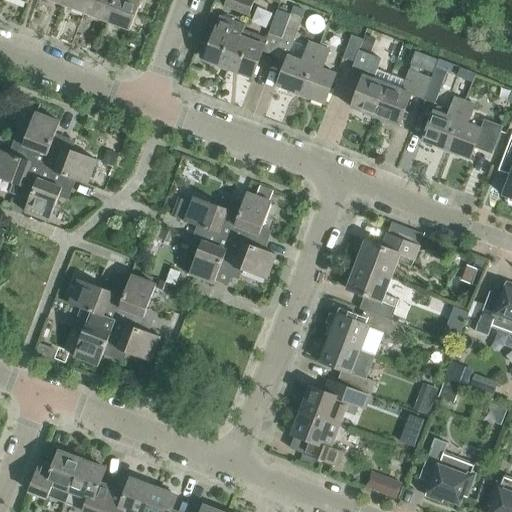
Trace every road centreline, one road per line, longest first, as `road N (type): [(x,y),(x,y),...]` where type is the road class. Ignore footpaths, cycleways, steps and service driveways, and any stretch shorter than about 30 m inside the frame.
road 1 (residential): [(233,464),(340,177)]
road 2 (residential): [(233,464),(39,392)]
road 3 (residential): [(148,104),(340,177)]
road 4 (residential): [(340,177),(511,244)]
road 5 (residential): [(0,49),(148,104)]
road 6 (residential): [(360,511),(233,464)]
